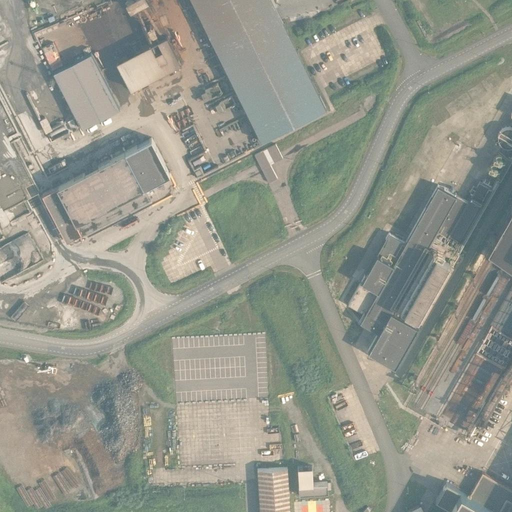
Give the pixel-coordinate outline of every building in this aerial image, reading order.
[(127,0),(130,6),(131,7),(131,6),(134,12),(146,6),(149,4),(147,0),(127,0)] [(191,0),(224,66),(224,67),(227,73),(241,101),(244,106),(252,122),(256,131),(260,138),(260,140),(264,138),(273,134),(275,133),(286,128),(289,126),(298,121),(300,121),(309,116),(312,114),(321,110),(325,108),(325,107),(319,95),(319,94),(317,95),(310,81),(310,80),(306,73),(296,52),(291,41),(280,20),(281,19),(275,6),(274,5),(271,0),(191,0)] [(156,41),(143,48),(156,75),(180,62),(166,36),(160,39),(156,41)] [(123,52),(115,56),(131,88),(131,87),(156,75),(143,48),(125,57),(123,52)] [(90,52),(53,72),(81,127),(119,107),(90,52)] [(198,92),(203,102),(226,92),(221,81),(198,92)] [(511,126),(505,122),(495,140),(505,145),(502,152),(510,156),(511,152),(511,126)] [(168,173),(169,172),(151,137),(124,151),(41,194),(60,229),(65,240),(149,197),(143,186),(168,173)] [(348,302),(347,303),(349,305),(355,308),(362,312),(364,313),(359,321),(369,326),(371,328),(377,331),(367,349),(376,354),(382,358),(394,365),(405,346),(417,325),(432,299),(458,253),(441,243),(431,237),(433,234),(435,230),(437,231),(445,235),(457,242),(486,192),(488,187),(479,181),(475,187),(474,186),(472,185),(469,191),(470,192),(472,193),(467,201),(465,200),(453,193),(444,188),(437,184),(419,216),(404,241),(401,239),(400,239),(397,237),(394,235),(393,235),(388,232),(384,238),(364,274),(360,280),(357,285),(349,300),(348,302)] [(511,199),(487,245),(511,259),(511,199)] [(257,399),(257,378),(175,377),(175,399),(257,399)] [(308,465),(296,466),(298,494),(321,492),(327,492),(327,489),(330,489),(329,481),(326,481),(312,482),(311,465),(308,465)] [(289,511),(287,467),(257,469),(259,511),(289,511)] [(511,511),(511,488),(481,471),(474,483),(470,491),(468,493),(468,494),(445,481),(442,487),(437,495),(435,499),(449,508),(446,511),(511,511)] [(407,508),(408,511),(423,511),(419,502),(407,508)]
